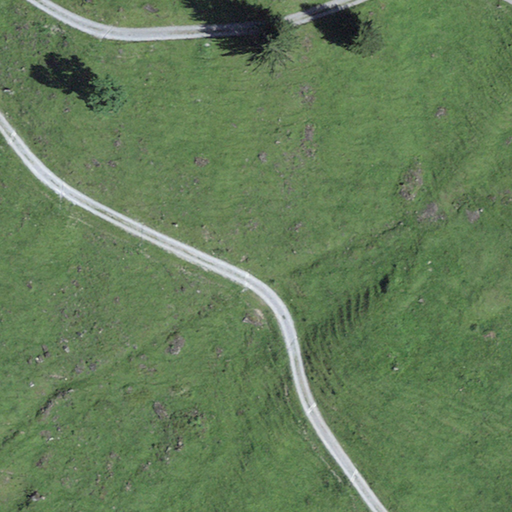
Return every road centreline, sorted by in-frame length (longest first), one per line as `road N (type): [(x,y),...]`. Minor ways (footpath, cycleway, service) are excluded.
road 1 (track): [(0,125),(29,159),(83,198),(245,277),(280,305),(320,426),(385,511)]
road 2 (track): [(344,0),(255,26),(123,33),(41,0)]
